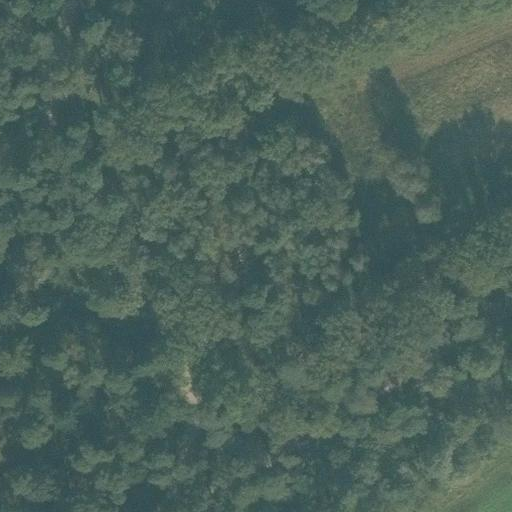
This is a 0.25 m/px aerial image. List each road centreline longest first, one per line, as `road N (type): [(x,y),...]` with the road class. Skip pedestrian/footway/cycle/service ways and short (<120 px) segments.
road 1 (track): [(73,0),(52,88),(51,174),(187,362),(178,511)]
road 2 (track): [(187,511),(511,296)]
